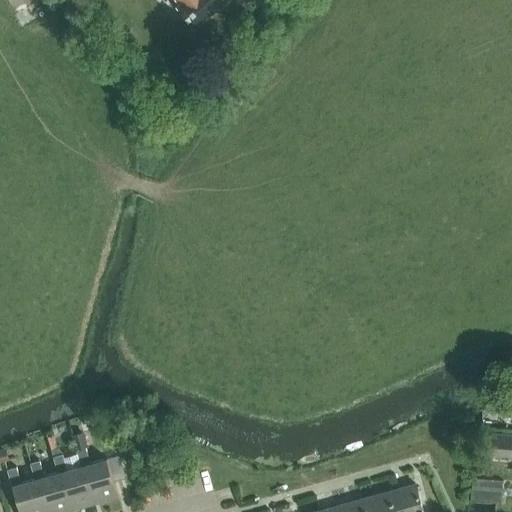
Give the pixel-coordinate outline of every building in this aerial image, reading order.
[(193,26),(226,0),(175,0),(179,4),(177,6),(193,26)] [(81,432),(71,436),(76,450),(85,447),(81,432)] [(511,456),(511,434),(491,432),(489,454),(511,456)] [(80,466),(83,465),(94,503),(117,496),(106,458),(90,463),(85,447),(76,450),(80,466)] [(58,448),(57,448),(51,450),(53,456),(59,455),(62,454),(62,451),(58,448)] [(60,471),(71,509),(94,503),(83,465),(80,466),(67,469),(62,454),(53,456),(57,472),(60,471)] [(46,511),(61,511),(71,509),(60,471),(57,472),(44,476),(39,460),(30,463),(34,479),(37,478),(46,511)] [(20,511),(46,511),(37,478),(34,479),(21,483),(16,467),(6,470),(11,486),(13,486),(20,511)] [(470,500),(480,501),(482,479),(472,478),(470,500)] [(482,479),(480,501),(490,502),(492,480),(482,479)] [(503,480),(492,480),(490,502),(501,503),(503,480)] [(388,491),(393,511),(422,511),(415,484),(388,491)] [(361,499),(364,511),(393,511),(388,491),(361,499)] [(334,506),(336,511),(364,511),(361,499),(334,506)]
